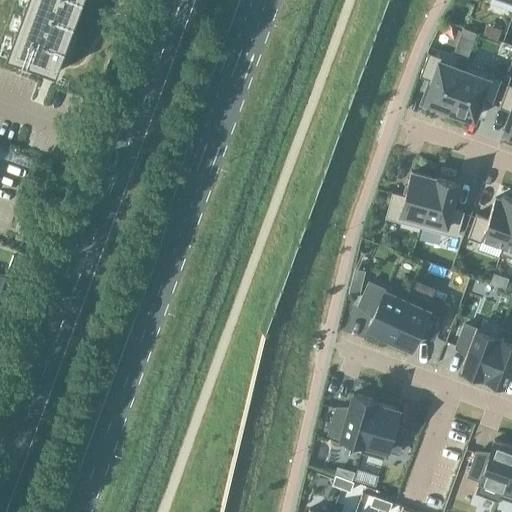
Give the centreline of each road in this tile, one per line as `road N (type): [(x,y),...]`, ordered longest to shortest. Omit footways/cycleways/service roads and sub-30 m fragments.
road 1 (primary): [(77,511),(262,0)]
road 2 (primary): [(180,0),(0,490)]
road 3 (residential): [(342,349),(511,411)]
